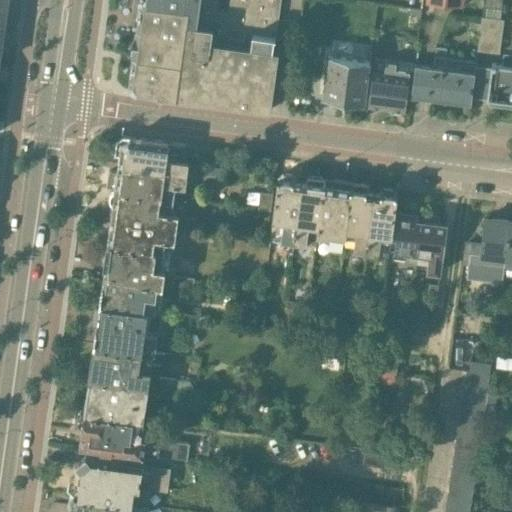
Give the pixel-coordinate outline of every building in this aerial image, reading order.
[(0,0),(0,21),(5,22),(8,0),(0,0)] [(142,0),(142,3),(139,3),(137,20),(140,20),(138,29),(134,55),(135,56),(131,82),(137,89),(266,107),(275,48),(273,47),(280,0),(142,0)] [(500,18),(502,9),(483,7),(478,50),(499,52),(503,19),(500,18)] [(447,47),(436,45),(429,94),(472,99),(473,94),(477,62),(477,59),(446,55),(447,47)] [(336,96),(365,101),(371,61),(331,55),(328,78),(338,79),(336,96)] [(490,102),(511,105),(511,56),(504,55),(503,64),(493,62),(492,64),(477,62),(473,94),(488,96),(488,98),(490,98),(490,102)] [(391,105),(394,112),(402,113),(406,107),(408,91),(412,92),(415,69),(399,67),(400,59),(376,56),(370,102),(391,105)] [(186,146),(123,137),(118,140),(117,140),(117,142),(115,143),(114,151),(115,154),(115,155),(121,156),(120,163),(188,172),(190,159),(184,158),(186,146)] [(188,172),(120,163),(119,172),(109,170),(107,185),(117,187),(117,189),(174,196),(175,183),(186,184),(188,172)] [(208,165),(196,164),(195,173),(207,174),(208,165)] [(301,181),(298,181),(294,174),(283,172),(278,176),(272,218),(284,219),(281,241),(293,242),(301,181)] [(307,175),(307,182),(301,181),(293,242),(305,244),(306,244),(316,245),(319,224),(326,178),(307,175)] [(352,182),(326,178),(319,224),(316,245),(319,245),(321,233),(330,235),(330,232),(346,234),(346,228),(352,182)] [(352,182),(346,228),(357,229),(354,251),(366,253),(374,191),(370,190),(371,184),(352,182)] [(384,186),(379,190),(379,191),(374,191),(366,253),(378,254),(379,249),(390,251),(398,192),(395,187),(384,186)] [(117,189),(117,191),(115,191),(113,193),(112,194),(111,195),(110,197),(110,198),(111,201),(112,204),(115,205),(114,216),(177,224),(179,211),(172,210),(174,196),(117,189)] [(258,207),(270,209),(273,193),(260,191),(258,207)] [(421,213),(419,212),(417,209),(414,207),(410,207),(406,208),(404,211),(400,210),(394,252),(406,254),(406,259),(417,260),(423,214),(421,214),(421,213)] [(425,214),(423,214),(417,260),(428,262),(427,271),(439,273),(446,222),(441,221),(442,215),(426,212),(425,214)] [(177,224),(114,216),(110,242),(166,249),(168,237),(176,238),(177,224)] [(197,218),(187,217),(186,225),(196,227),(197,218)] [(511,220),(484,217),(479,253),(507,257),(505,268),(511,269),(511,220)] [(196,227),(186,225),(184,234),(195,236),(196,227)] [(470,264),(473,241),(465,239),(462,263),(470,264)] [(159,284),(163,284),(165,268),(167,268),(170,250),(166,249),(110,242),(106,277),(159,284)] [(173,286),(181,287),(193,288),(195,278),(175,275),(173,286)] [(149,309),(158,310),(160,294),(157,294),(159,284),(106,277),(102,303),(149,309)] [(404,280),(402,290),(410,292),(412,281),(404,280)] [(427,295),(436,297),(438,285),(429,283),(427,295)] [(173,286),(168,285),(167,294),(179,296),(181,287),(173,286)] [(350,309),(359,310),(360,300),(350,299),(350,309)] [(158,333),(147,331),(149,309),(102,303),(97,344),(143,350),(156,351),(158,333)] [(174,313),(160,311),(159,320),(173,322),(174,313)] [(403,318),(388,316),(382,315),(380,329),(401,332),(403,318)] [(399,344),(401,332),(380,329),(378,341),(399,344)] [(378,341),(377,354),(398,357),(399,344),(378,341)] [(143,350),(97,344),(92,381),(149,388),(152,367),(141,366),(143,350)] [(374,370),(396,373),(398,357),(377,354),(374,370)] [(471,360),(470,372),(489,374),(491,363),(471,360)] [(466,371),(464,384),(488,387),(489,374),(470,372),(466,371)] [(173,391),(182,392),(183,383),(160,380),(159,389),(173,391)] [(145,419),(149,388),(92,381),(88,411),(143,418),(145,419)] [(486,400),(488,387),(464,384),(462,396),(486,400)] [(173,391),(172,401),(195,404),(196,394),(182,392),(173,391)] [(497,393),(487,392),(484,414),(494,415),(497,393)] [(462,396),(460,409),(484,413),(486,400),(462,396)] [(482,425),(484,413),(460,409),(458,422),(482,425)] [(189,459),(191,442),(141,436),(143,418),(88,411),(87,414),(82,413),(78,416),(77,423),(81,428),(85,428),(83,445),(160,455),(189,459)] [(457,435),(480,438),(482,425),(458,422),(457,435)] [(388,451),(390,436),(368,432),(365,447),(388,451)] [(478,451),(480,438),(457,435),(455,447),(478,451)] [(365,447),(363,462),(385,466),(388,451),(365,447)] [(453,460),(476,464),(478,451),(455,447),(453,460)] [(80,463),(78,476),(71,480),(69,490),(76,496),(132,503),(151,506),(153,488),(170,490),(173,467),(89,456),(80,463)] [(474,476),(476,464),(453,460),(451,473),(474,476)] [(451,473),(449,486),(472,489),(474,476),(451,473)] [(403,511),(404,507),(381,504),(384,484),(359,481),(354,511),(403,511)] [(472,489),(449,486),(447,498),(471,502),(472,489)] [(76,496),(76,497),(71,500),(70,507),(73,511),(149,511),(151,506),(132,503),(76,496)] [(469,511),(471,502),(447,498),(445,511),(451,511),(469,511)]
